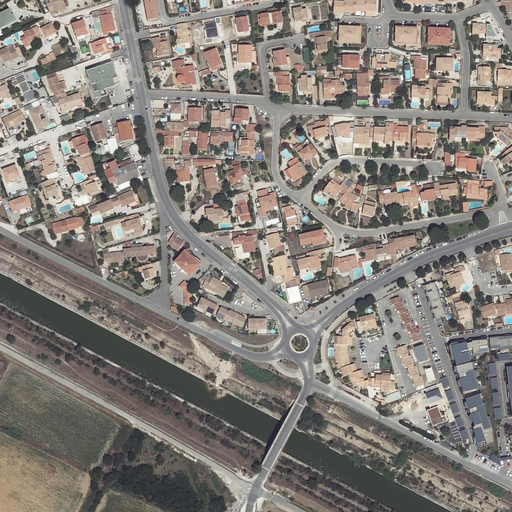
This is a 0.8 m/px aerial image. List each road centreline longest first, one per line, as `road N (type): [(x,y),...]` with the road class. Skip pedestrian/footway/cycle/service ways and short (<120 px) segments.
road 1 (unclassified): [(0,347),(254,489)]
road 2 (residential): [(492,210),(370,233),(337,230),(299,200)]
road 3 (residential): [(277,108),(464,116)]
road 4 (unclassified): [(473,465),(308,382)]
road 5 (unclassified): [(164,311),(0,229)]
road 6 (residential): [(439,166),(339,161),(299,200)]
road 7 (residential): [(160,0),(163,16),(174,19),(277,0)]
road 8 (residential): [(473,465),(434,340)]
road 9 (residential): [(141,93),(267,102)]
